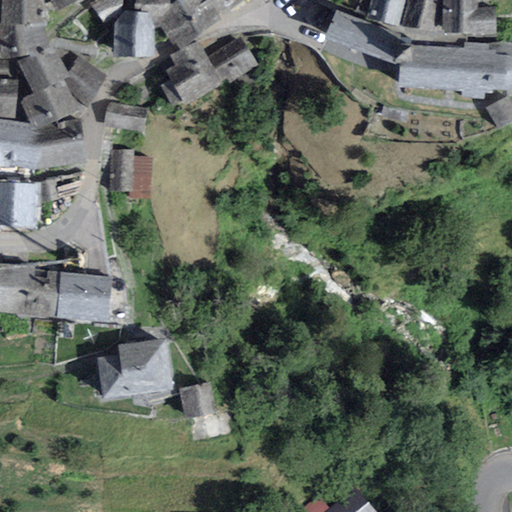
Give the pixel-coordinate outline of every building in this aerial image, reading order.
[(43,0),(1,0),(3,22),(46,19),(43,0)] [(53,0),(60,9),(74,0),(53,0)] [(102,22),(122,6),(120,0),(99,0),(91,4),(102,22)] [(202,27),(180,0),(137,0),(136,10),(149,11),(154,22),(178,45),(202,27)] [(233,0),(183,0),(181,2),(202,27),(221,17),(217,11),(233,0)] [(405,0),(371,0),(368,15),(401,23),(405,0)] [(441,0),(405,0),(401,23),(436,30),(441,0)] [(478,0),(442,0),(443,31),(496,30),(495,5),(479,6),(478,0)] [(405,35),(336,8),(328,35),(402,62),(403,41),(405,35)] [(126,9),(114,18),(114,50),(156,48),(154,22),(149,11),(136,10),(126,9)] [(3,22),(0,22),(0,38),(2,53),(48,42),(46,19),(3,22)] [(53,41),(18,60),(34,89),(62,74),(69,71),(53,41)] [(241,41),(208,62),(222,85),(255,64),(241,41)] [(463,50),(403,41),(402,62),(401,88),(461,93),(461,98),(484,100),(485,95),(492,95),(493,91),(503,92),(511,89),(511,45),(464,41),(463,50)] [(188,105),(222,85),(208,62),(200,47),(175,61),(180,69),(170,75),(188,105)] [(107,75),(79,56),(69,71),(62,74),(77,100),(89,106),(107,75)] [(62,74),(34,89),(20,99),(30,122),(33,126),(43,122),(80,106),(77,100),(62,74)] [(0,111),(16,113),(17,76),(0,75),(0,111)] [(511,108),(506,99),(489,109),(500,127),(511,120),(511,108)] [(111,105),(108,126),(143,131),(146,110),(111,105)] [(30,122),(0,117),(0,165),(34,171),(85,158),(80,115),(43,122),(33,126),(30,122)] [(132,153),(113,152),(112,191),(131,191),(132,153)] [(33,189),(0,189),(0,219),(32,220),(33,189)] [(111,282),(0,269),(0,312),(106,324),(111,282)] [(124,361),(100,364),(103,396),(170,388),(165,344),(123,349),(124,361)] [(208,388),(185,392),(188,415),(212,411),(208,388)] [(368,511),(351,492),(328,511),(316,498),(299,511),(368,511)]
